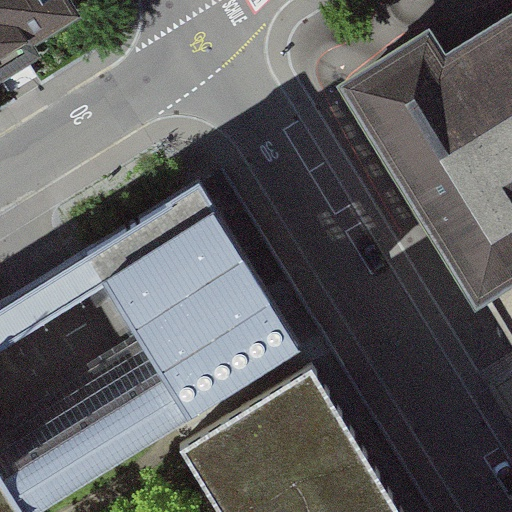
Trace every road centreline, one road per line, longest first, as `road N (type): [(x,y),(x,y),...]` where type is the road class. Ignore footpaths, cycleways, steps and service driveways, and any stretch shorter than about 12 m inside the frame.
road 1 (residential): [(204,49),(495,511)]
road 2 (residential): [(204,49),(0,176)]
